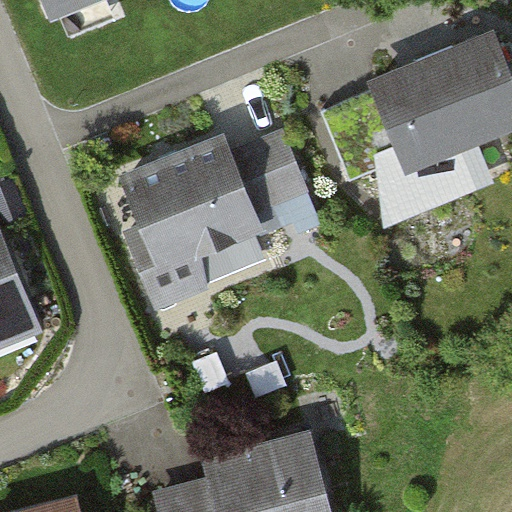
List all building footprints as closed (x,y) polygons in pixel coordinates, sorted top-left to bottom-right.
[(42,0),(52,23),(107,0),(42,0)] [(511,60),(499,28),(372,78),(409,171),(511,130),(511,60)] [(231,134),(122,178),(150,247),(137,252),(161,313),(214,293),(201,261),(274,232),(269,219),(319,199),(292,131),(238,152),(231,134)] [(0,213),(0,356),(51,336),(0,213)] [(210,484),(160,497),(164,511),(334,511),(313,435),(205,466),(210,484)] [(83,511),(80,498),(26,511),(83,511)]
